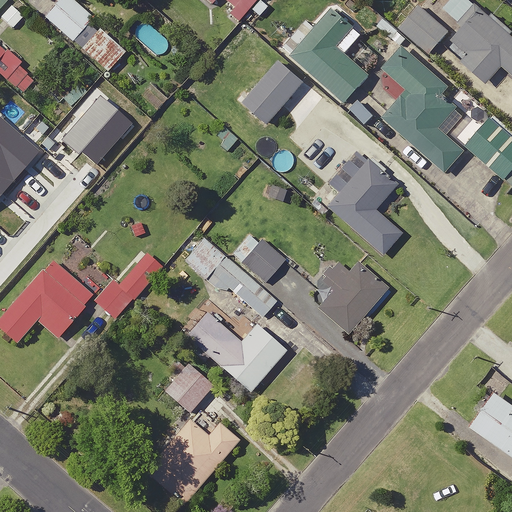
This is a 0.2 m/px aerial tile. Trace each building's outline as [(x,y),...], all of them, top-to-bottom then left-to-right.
[(93,16),(73,0),(57,0),(44,17),(73,41),(93,16)] [(255,0),(224,0),(233,7),(228,13),(238,22),(255,0)] [(474,3),(469,0),(450,0),(443,9),(459,21),(474,3)] [(449,30),(419,5),(399,28),(429,54),(449,30)] [(354,26),(332,8),(290,58),(345,104),(370,74),(337,47),(354,26)] [(511,34),(480,8),(451,43),(465,54),(459,62),(487,85),(501,67),(511,75),(511,34)] [(125,49),(99,27),(80,49),(106,71),(125,49)] [(246,35),(238,28),(219,50),(228,57),(246,35)] [(449,84),(402,45),(381,69),(405,89),(380,119),(446,173),(465,150),(438,127),(456,105),(441,93),(449,84)] [(242,102),(268,124),(304,81),(278,60),(242,102)] [(82,80),(65,96),(75,106),(91,91),(82,80)] [(132,125),(98,95),(58,140),(75,154),(77,151),(95,167),(132,125)] [(0,116),(0,193),(38,151),(0,116)] [(511,172),(511,135),(490,117),(465,147),(505,180),(511,172)] [(396,183),(366,158),(324,208),(382,256),(402,232),(374,209),(396,183)] [(300,197),(272,185),(268,195),(295,207),(300,197)] [(277,300),(203,238),(182,262),(214,288),(226,292),(228,290),(262,318),(277,300)] [(285,259),(261,238),(240,262),(265,283),(285,259)] [(162,266),(146,253),(118,285),(133,298),(162,266)] [(91,294),(52,259),(42,270),(82,304),(91,294)] [(347,334),(387,286),(355,260),(347,269),(337,261),(331,268),(328,266),(321,274),(323,276),(319,280),(331,290),(316,308),(347,334)] [(42,270),(41,268),(0,313),(0,330),(15,344),(36,320),(57,338),(85,307),(82,304),(42,270)] [(118,285),(111,279),(93,300),(114,319),(133,298),(118,285)] [(250,391),(285,349),(253,323),(239,339),(205,311),(184,336),(250,391)] [(212,384),(188,363),(164,391),(189,412),(212,384)] [(511,455),(511,403),(494,392),(470,426),(511,455)] [(182,506),(239,439),(218,422),(208,434),(189,418),(142,473),(182,506)]
